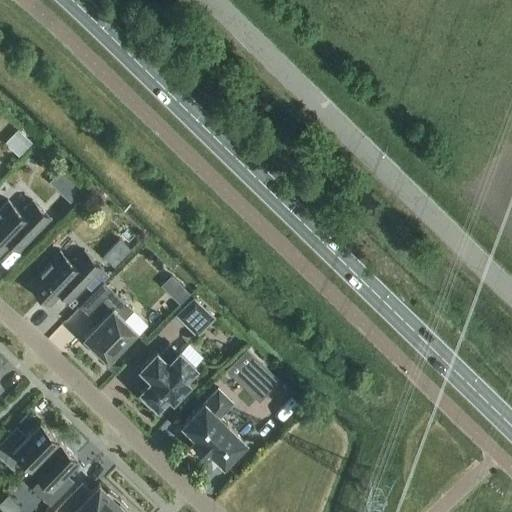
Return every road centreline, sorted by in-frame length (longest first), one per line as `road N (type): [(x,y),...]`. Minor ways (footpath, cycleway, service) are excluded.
road 1 (tertiary): [(67,0),(511,426)]
road 2 (residential): [(211,0),(511,295)]
road 3 (residential): [(0,309),(211,511)]
